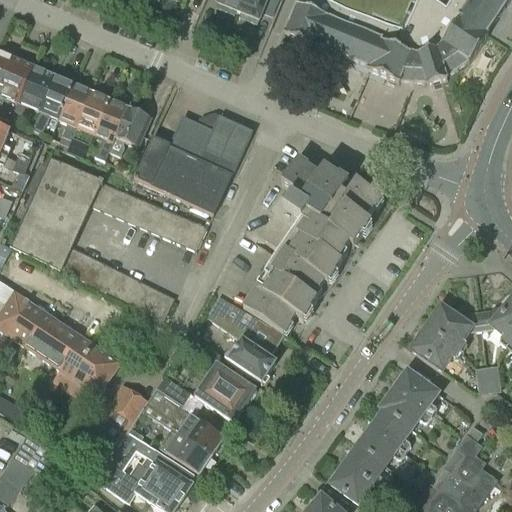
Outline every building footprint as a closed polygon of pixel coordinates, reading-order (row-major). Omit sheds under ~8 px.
[(229,11),(239,15),(244,0),(220,0),(216,11),(227,15),(229,11)] [(279,6),(281,0),(244,0),(239,15),(249,19),(247,24),(257,28),(268,2),(279,6)] [(511,0),(452,0),(446,10),(430,0),(299,0),(285,37),(316,50),(368,71),(367,74),(399,87),(400,85),(425,87),(426,89),(448,82),(447,80),(467,67),(468,68),(489,38),(488,37),(511,0)] [(0,110),(4,101),(17,107),(16,110),(20,112),(21,109),(36,72),(0,55),(0,110)] [(21,109),(40,117),(56,80),(36,72),(21,109)] [(74,88),(56,80),(40,117),(32,134),(42,138),(50,121),(58,125),(58,124),(59,124),(74,88)] [(74,88),(59,124),(67,128),(62,140),(71,144),(76,132),(77,132),(92,96),(74,88)] [(95,140),(110,104),(92,96),(77,132),(95,140)] [(115,142),(129,112),(110,104),(95,140),(102,143),(94,161),(105,165),(115,142)] [(150,121),(129,112),(115,142),(137,152),(150,121)] [(14,114),(10,124),(18,128),(22,117),(14,114)] [(170,149),(153,141),(134,182),(213,219),(252,135),(219,120),(212,135),(183,121),(170,149)] [(0,131),(0,159),(7,162),(11,154),(3,150),(9,136),(0,131)] [(75,153),(86,158),(90,150),(79,145),(75,153)] [(20,158),(17,166),(27,170),(30,163),(20,158)] [(61,275),(163,326),(174,302),(70,250),(89,209),(196,255),(207,231),(102,186),(41,160),(21,204),(1,245),(9,249),(60,274),(61,275)] [(354,251),(358,244),(370,227),(366,224),(381,202),(357,185),(347,200),(342,197),(348,188),(346,186),(340,195),(332,190),(338,181),(325,171),(320,179),(297,163),(281,187),(290,194),(284,202),(280,200),(269,216),(273,219),(258,240),(280,255),(257,289),(257,290),(243,311),(278,335),(283,339),(296,320),(303,325),(317,304),(314,302),(325,286),(329,288),(342,268),(339,265),(350,249),(354,251)] [(27,170),(17,166),(13,174),(23,178),(27,170)] [(0,204),(0,211),(7,214),(11,206),(1,202),(0,204)] [(1,246),(0,246),(0,268),(2,270),(12,252),(1,246)] [(14,294),(0,285),(0,333),(4,336),(0,341),(0,362),(6,367),(15,354),(8,349),(12,342),(27,352),(39,335),(47,341),(58,324),(45,316),(45,314),(39,309),(37,310),(14,294)] [(209,353),(212,347),(201,340),(211,324),(226,335),(225,336),(240,347),(231,359),(228,357),(226,361),(262,386),(275,366),(268,362),(283,339),(278,335),(257,323),(218,300),(191,342),(209,353)] [(499,347),(505,352),(511,344),(511,303),(498,321),(492,315),(480,317),(482,335),(495,333),(503,339),(500,344),(499,347)] [(441,311),(426,333),(463,358),(467,351),(466,348),(462,346),(468,337),(476,336),(482,335),(480,317),(468,318),(462,326),(441,311)] [(39,335),(27,352),(60,374),(68,362),(81,371),(96,350),(58,324),(47,341),(39,335)] [(426,333),(412,354),(442,375),(451,361),(455,364),(458,365),(463,358),(426,333)] [(482,335),(476,336),(478,354),(484,353),(482,335)] [(68,362),(60,374),(39,404),(46,410),(61,391),(64,393),(72,383),(98,400),(121,367),(105,356),(104,353),(99,350),(96,350),(81,371),(68,362)] [(234,428),(254,398),(257,394),(217,367),(194,400),(234,428)] [(487,372),(488,384),(498,383),(497,371),(487,372)] [(476,373),(477,385),(488,384),(487,372),(476,373)] [(396,391),(394,394),(431,422),(437,414),(435,411),(430,408),(437,398),(407,376),(403,381),(400,380),(394,389),(396,391)] [(182,412),(191,398),(165,380),(155,394),(182,412)] [(498,383),(488,384),(489,396),(500,395),(498,383)] [(489,396),(488,384),(477,385),(479,397),(489,396)] [(128,436),(141,415),(145,409),(122,393),(95,434),(97,435),(86,452),(85,453),(107,467),(128,436)] [(181,413),(182,412),(155,394),(145,409),(141,415),(154,424),(170,434),(170,435),(211,462),(223,442),(181,413)] [(394,394),(391,398),(389,396),(382,405),(384,407),(381,412),(384,415),(411,434),(418,424),(423,428),(427,428),(431,422),(394,394)] [(0,415),(20,429),(28,418),(0,399),(0,415)] [(497,399),(492,405),(507,415),(511,409),(497,399)] [(503,419),(504,418),(507,415),(492,405),(489,409),(503,419)] [(384,415),(370,433),(405,458),(411,450),(410,448),(404,444),(411,434),(384,415)] [(511,425),(504,418),(503,419),(499,425),(507,432),(507,433),(511,436),(511,425)] [(473,431),(466,441),(474,447),(481,438),(473,431)] [(370,433),(357,451),(385,471),(392,460),(397,464),(401,464),(405,458),(370,433)] [(199,480),(211,462),(170,435),(158,452),(199,480)] [(191,487),(195,481),(141,445),(128,436),(107,467),(95,484),(129,508),(135,497),(156,511),(177,511),(193,489),(191,487)] [(50,487),(66,464),(28,438),(13,461),(35,476),(50,487)] [(439,495),(432,504),(426,511),(475,511),(494,486),(478,474),(483,468),(473,461),(481,451),(474,447),(466,441),(457,454),(464,460),(458,468),(452,477),(439,495)] [(357,451),(344,469),(379,494),(385,486),(383,483),(378,480),(385,471),(357,451)] [(457,454),(450,463),(458,468),(464,460),(457,454)] [(21,494),(35,476),(13,461),(2,479),(21,494)] [(452,477),(458,468),(450,463),(444,471),(452,477)] [(331,488),(358,507),(366,496),(371,500),(375,500),(379,494),(344,469),(331,488)] [(0,493),(13,504),(21,494),(2,479),(0,481),(0,493)] [(430,489),(424,498),(432,504),(439,495),(430,489)] [(0,493),(0,509),(3,511),(6,511),(13,504),(0,493)] [(426,511),(432,504),(424,498),(418,507),(424,511),(426,511)] [(311,511),(335,511),(321,500),(311,511)]
